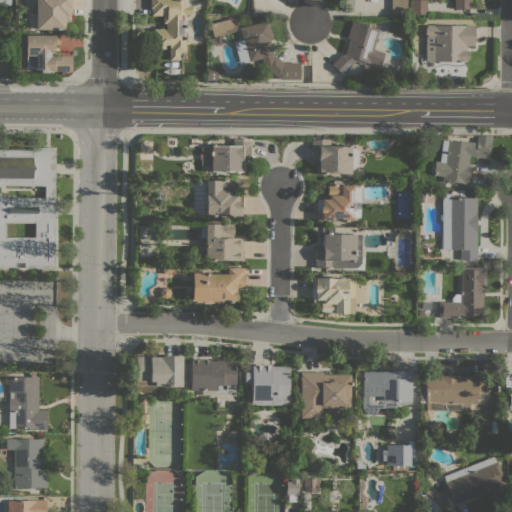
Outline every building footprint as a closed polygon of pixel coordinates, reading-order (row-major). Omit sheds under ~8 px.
[(71,0),(72,16),(70,16),(70,21),(65,21),(65,29),(60,29),(60,30),(56,30),(56,28),(35,29),(35,27),(29,27),(29,13),(36,13),(36,0),(71,0)] [(185,0),(185,7),(189,7),(190,8),(190,13),(189,14),(185,14),(185,52),(178,52),(178,60),(169,60),(169,48),(153,48),(153,28),(166,28),(166,23),(163,23),(163,15),(151,15),(151,8),(150,8),(150,0),(185,0)] [(362,0),(362,11),(344,11),(344,0),(362,0)] [(407,0),(407,14),(391,14),(391,0),(407,0)] [(426,0),(426,14),(411,14),(411,0),(426,0)] [(469,0),(469,8),(454,8),(454,7),(453,7),(453,0),(469,0)] [(237,27),(235,30),(213,36),(210,23),(234,17),(237,27)] [(267,20),(272,39),(269,40),(273,54),(282,62),(300,62),(299,79),(280,79),(263,67),(261,58),(249,61),(240,66),(234,41),(236,40),(241,36),(239,28),(267,20)] [(349,38),(346,37),(351,21),(379,29),(373,49),(384,52),(380,66),(367,62),(366,64),(369,65),(367,71),(362,70),(364,64),(354,61),(342,74),(332,64),(340,55),(344,54),(349,38)] [(474,25),(474,45),(465,45),(465,51),(467,51),(467,60),(465,60),(465,61),(425,61),(425,24),(474,25)] [(59,35),(59,44),(55,44),(55,53),(51,53),(51,55),(70,56),(70,71),(35,70),(26,70),(26,55),(26,35),(59,35)] [(215,79),(215,80),(207,80),(207,69),(214,69),(217,74),(217,79),(215,79)] [(459,141),(459,140),(476,142),(476,136),(491,136),(488,158),(469,155),(468,165),(470,165),(468,185),(462,184),(462,183),(442,180),(443,176),(433,175),(435,161),(439,162),(440,152),(445,153),(447,140),(459,141)] [(233,145),(233,139),(250,139),(250,158),(242,158),(242,171),(211,172),(211,166),(203,166),(200,162),(200,160),(199,158),(199,153),(201,151),(200,146),(211,146),(233,145)] [(351,173),(317,173),(317,171),(316,171),(316,164),(318,164),(318,160),(311,160),(311,139),(330,139),(330,146),(351,146),(351,173)] [(24,267),(24,262),(15,262),(15,267),(0,267),(0,193),(1,193),(1,197),(44,197),(44,185),(0,185),(0,149),(32,150),(32,147),(55,147),(54,267),(24,267)] [(232,180),(232,194),(242,194),(242,215),(205,215),(205,180),(232,180)] [(317,220),(317,199),(327,199),(327,185),(353,185),(353,220),(317,220)] [(450,198),(450,197),(476,197),(476,246),(477,246),(477,260),(460,259),(460,249),(441,249),(442,198),(450,198)] [(242,260),(205,259),(197,258),(197,246),(203,237),(205,237),(205,223),(232,223),(232,225),(233,225),(233,234),(232,234),(232,237),(242,238),(242,260)] [(361,263),(355,267),(331,267),(331,266),(315,266),(315,247),(321,247),(321,233),(361,233),(361,260),(361,263)] [(243,267),(243,274),(244,274),(244,287),(245,287),(245,291),(237,291),(237,300),(192,300),(192,272),(208,272),(208,274),(227,274),(227,267),(243,267)] [(438,318),(438,302),(450,302),(450,298),(454,293),(460,293),(460,267),(485,267),(485,287),(484,287),(484,297),(482,297),(482,318),(438,318)] [(313,304),(313,299),(311,299),(311,278),(354,278),(354,313),(347,313),(320,313),(320,304),(313,304)] [(182,356),(182,386),(161,386),(161,385),(155,385),(155,391),(136,391),(136,356),(182,356)] [(202,394),(202,390),(190,390),(190,359),(192,359),(198,359),(202,359),(208,359),(210,359),(210,360),(235,360),(235,395),(202,394)] [(289,366),(288,405),(251,405),(251,383),(244,383),(244,366),(289,366)] [(337,406),(337,407),(321,407),(321,417),(300,417),(301,371),(323,371),(323,374),(350,374),(350,406),(337,406)] [(410,371),(410,403),(398,403),(398,406),(396,407),(378,407),(378,409),(376,414),(366,414),(363,409),(362,371),(410,371)] [(471,375),(471,374),(487,374),(487,392),(476,392),(476,404),(469,404),(469,410),(426,410),(426,406),(425,395),(425,385),(423,385),(423,379),(425,379),(425,375),(471,375)] [(38,376),(38,409),(46,409),(46,429),(30,429),(30,428),(8,428),(8,398),(9,398),(9,391),(7,391),(8,376),(38,376)] [(13,449),(6,449),(6,438),(22,438),(32,438),(42,438),(42,468),(47,468),(47,487),(34,487),(34,488),(24,488),(24,487),(13,487),(13,449)] [(381,450),(386,450),(386,444),(410,444),(410,464),(386,464),(386,460),(381,460),(381,450)] [(496,461),(497,461),(506,483),(475,495),(469,497),(469,498),(446,507),(440,492),(448,489),(445,482),(448,481),(445,475),(494,455),(496,461)] [(317,491),(303,490),(303,477),(318,478),(317,491)] [(286,481),(290,481),(290,478),(298,478),(298,483),(299,483),(299,488),(298,488),(298,494),(295,494),(295,501),(288,501),(288,494),(286,494),(286,481)] [(7,511),(7,500),(30,500),(30,499),(46,499),(45,511),(7,511)]
